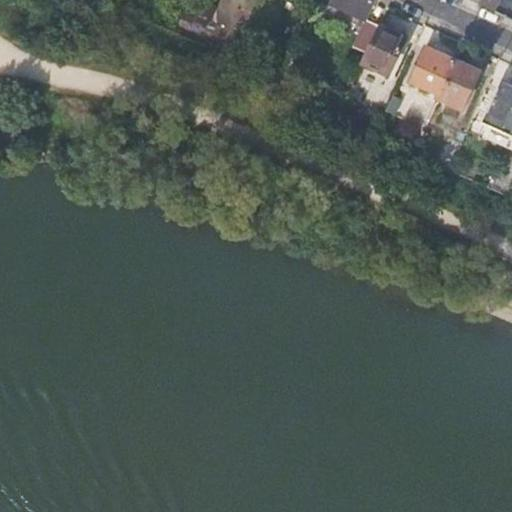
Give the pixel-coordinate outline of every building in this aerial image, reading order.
[(333,0),(332,3),(366,18),(373,0),(333,0)] [(483,0),(481,4),(496,10),(500,0),(483,0)] [(367,51),(380,24),(366,18),(353,45),(367,51)] [(367,51),(363,60),(390,72),(408,36),(380,24),(367,51)] [(438,96),(439,97),(457,58),(455,58),(427,45),(412,80),(439,92),(438,96)] [(457,58),(439,97),(464,107),(481,70),(457,58)] [(484,121),(511,134),(511,132),(511,85),(502,81),(484,121)]
